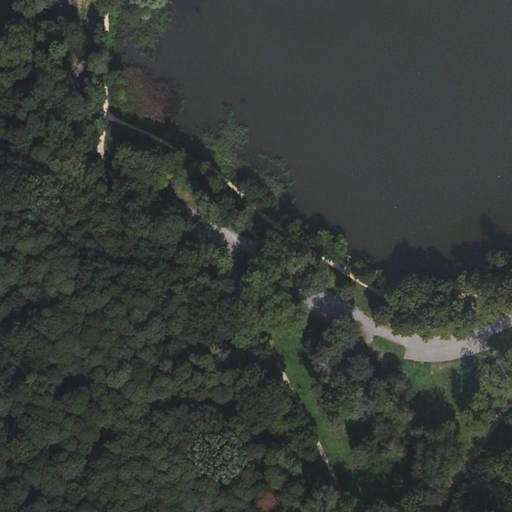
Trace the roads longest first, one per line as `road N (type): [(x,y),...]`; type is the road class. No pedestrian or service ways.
road 1 (track): [(511,324),(445,348),(387,337),(208,230)]
road 2 (track): [(438,511),(511,401)]
road 3 (track): [(103,161),(137,175),(208,230)]
